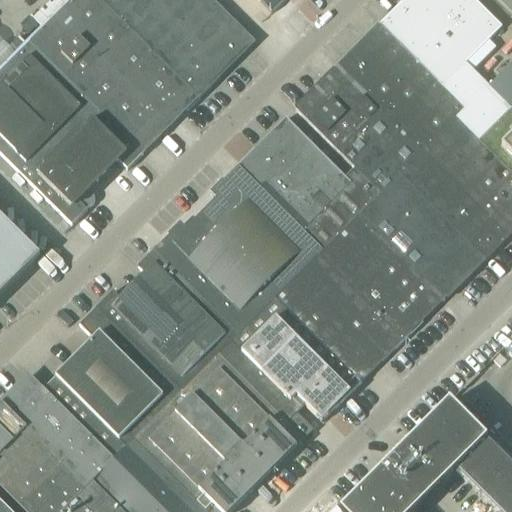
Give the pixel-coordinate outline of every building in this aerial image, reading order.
[(96,0),(72,0),(70,3),(29,43),(138,154),(182,110),(186,113),(198,101),(96,0)] [(96,0),(198,101),(209,91),(205,87),(250,42),(208,0),(96,0)] [(254,0),(271,16),(286,1),(285,0),(254,0)] [(469,0),(406,0),(379,28),(464,113),(487,89),(464,67),(500,30),(469,0)] [(511,0),(492,0),(511,19),(511,0)] [(369,38),(337,70),(421,154),(455,121),(464,113),(379,28),(378,29),(378,30),(370,38),(369,38)] [(0,158),(71,229),(86,213),(85,213),(88,210),(89,210),(91,209),(92,208),(93,206),(93,205),(94,203),(94,202),(92,198),(89,193),(88,192),(116,163),(126,173),(142,157),(138,154),(29,43),(0,72),(0,158)] [(511,109),(510,112),(487,89),(464,113),(455,121),(511,177),(511,64),(511,109)] [(294,113),(331,149),(353,172),(378,197),(359,217),(444,302),(507,239),(421,154),(337,70),(336,71),(328,80),(327,79),(326,80),(294,113)] [(511,177),(455,121),(421,154),(507,239),(511,234),(511,177)] [(260,156),(243,173),(323,252),(359,217),(378,197),(353,172),(344,181),(326,163),(285,122),(255,152),(260,156)] [(223,195),(201,216),(281,295),(317,259),(323,252),(243,173),(239,168),(218,190),(223,195)] [(173,234),(153,254),(238,338),(274,301),(281,295),(201,216),(178,239),(173,234)] [(359,217),(323,252),(317,259),(402,344),(421,324),(417,321),(439,299),(443,303),(444,302),(359,217)] [(0,299),(39,260),(0,220),(0,299)] [(112,295),(97,310),(181,394),(218,358),(238,338),(153,254),(137,270),(143,277),(119,302),(112,295)] [(317,259),(281,295),(274,301),(356,383),(378,361),(381,365),(402,344),(317,259)] [(274,301),(238,338),(218,358),(286,426),(295,417),(304,408),(321,425),(360,386),(356,383),(274,301)] [(70,365),(42,393),(114,462),(133,442),(181,394),(97,310),(78,329),(92,343),(83,352),(84,353),(71,366),(70,365)] [(133,442),(201,511),(232,511),(301,443),(302,444),(304,442),(286,426),(218,358),(181,394),(133,442)] [(0,407),(0,408),(86,491),(102,475),(114,462),(42,393),(28,379),(16,390),(17,391),(16,392),(1,408),(0,407)] [(455,474),(486,443),(448,405),(391,462),(341,511),(416,511),(428,500),(439,489),(455,473),(455,474)] [(0,491),(20,511),(65,511),(86,491),(0,408),(0,491)] [(286,426),(304,442),(312,434),(295,417),(286,426)] [(86,491),(65,511),(201,511),(133,442),(114,462),(102,475),(86,491)] [(479,498),(510,467),(486,443),(455,474),(479,498)] [(493,511),(505,511),(511,506),(511,468),(510,467),(479,498),(493,511)] [(20,511),(0,491),(0,511),(20,511)]
